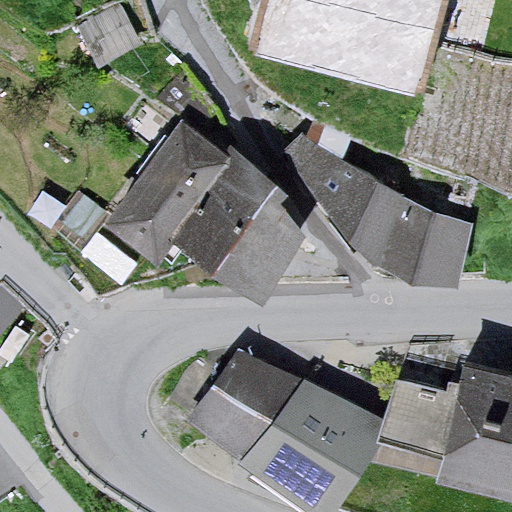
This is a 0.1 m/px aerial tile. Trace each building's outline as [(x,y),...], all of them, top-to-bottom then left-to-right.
[(282,0),(267,48),(449,106),(464,57),(482,0),(282,0)] [(192,120),(118,222),(182,268),(256,166),(192,120)] [(489,231),(281,145),(387,265),(472,286),(489,231)] [(211,246),(275,291),(326,219),(262,174),(211,246)] [(0,279),(0,346),(33,308),(0,279)] [(245,350),(197,420),(330,511),(379,442),(245,350)] [(393,374),(385,436),(432,442),(439,380),(393,374)] [(511,382),(479,376),(457,485),(511,495),(511,382)]
